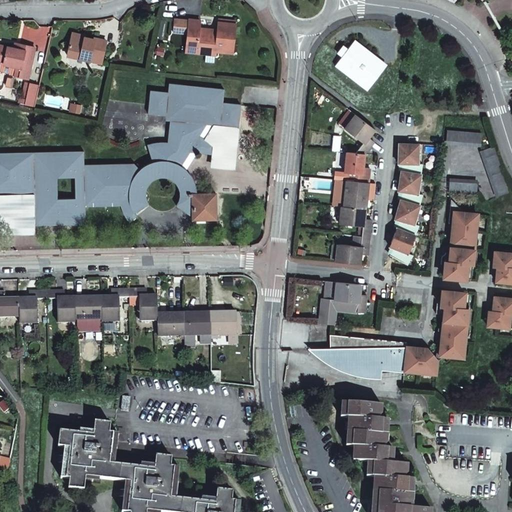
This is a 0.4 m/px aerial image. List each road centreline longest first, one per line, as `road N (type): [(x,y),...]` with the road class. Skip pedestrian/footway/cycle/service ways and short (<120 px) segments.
road 1 (residential): [(0,265),(275,266)]
road 2 (residential): [(275,266),(375,270),(393,118)]
road 3 (residential): [(275,266),(268,339),(274,425),(305,511)]
road 4 (residential): [(511,152),(468,37),(443,18),(351,0)]
road 5 (residential): [(303,28),(275,266)]
road 6 (unknown): [(371,323),(375,270),(511,289)]
road 7 (residential): [(407,395),(403,431),(432,491),(492,502),(496,510)]
road 8 (unknown): [(277,435),(288,420),(302,420),(338,511)]
road 9 (residential): [(129,0),(72,11),(0,6)]
road 10 (unknown): [(54,417),(54,481),(103,511)]
